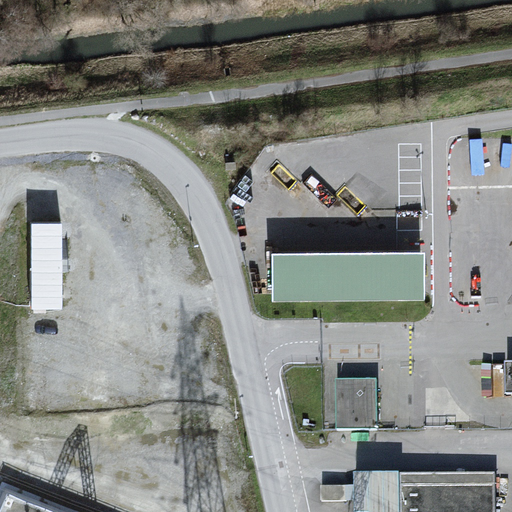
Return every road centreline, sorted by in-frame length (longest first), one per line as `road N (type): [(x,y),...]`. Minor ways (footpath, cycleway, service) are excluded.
road 1 (unclassified): [(0,143),(103,136),(161,156),(181,176),(222,258),(281,511)]
road 2 (unknown): [(237,322),(511,321)]
road 3 (unknown): [(511,455),(353,451),(270,463)]
